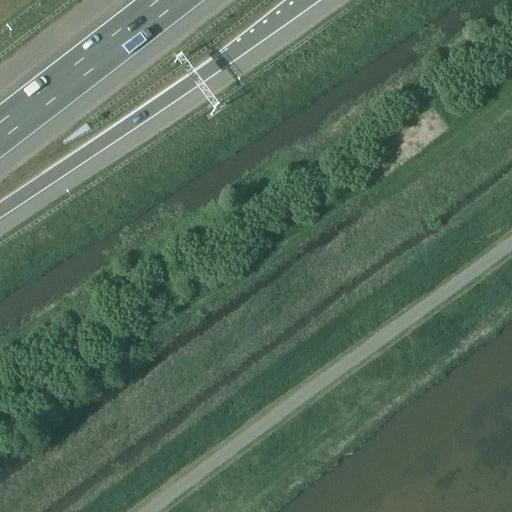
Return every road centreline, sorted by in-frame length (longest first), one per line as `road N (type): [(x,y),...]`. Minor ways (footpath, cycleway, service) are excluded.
road 1 (motorway): [(0,210),(302,0)]
road 2 (motorway): [(0,124),(160,0)]
